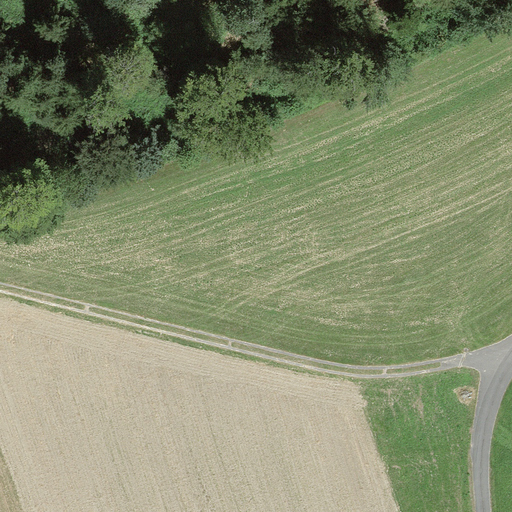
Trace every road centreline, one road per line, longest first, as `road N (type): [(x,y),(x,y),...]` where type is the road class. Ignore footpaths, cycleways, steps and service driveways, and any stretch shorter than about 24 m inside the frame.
road 1 (track): [(502,357),(330,368),(0,286)]
road 2 (residential): [(482,511),(478,414),(511,348)]
